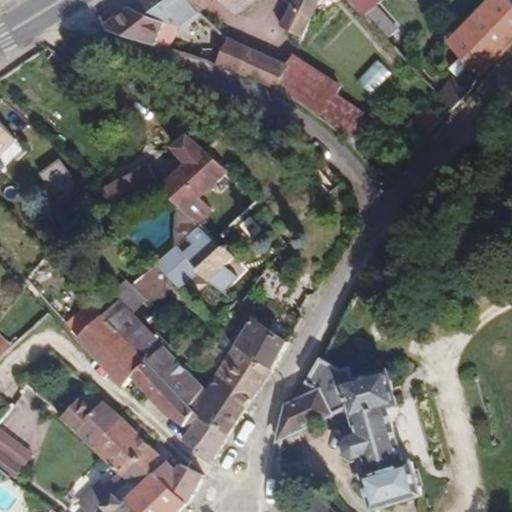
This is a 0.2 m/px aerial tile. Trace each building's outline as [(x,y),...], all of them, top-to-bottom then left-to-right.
[(199,12),(190,0),(140,0),(129,7),(165,22),(165,23),(184,29),(201,14),(199,12)] [(216,0),(190,0),(199,12),(216,0)] [(237,14),(257,0),(221,0),(220,1),(220,2),(232,14),(233,14),(234,15),(235,15),(236,15),(237,14)] [(301,38),(320,0),(293,0),(279,27),(301,38)] [(375,6),(382,0),(350,0),(364,15),(375,6)] [(481,76),(511,44),(511,1),(511,0),(492,0),(484,8),(449,44),(462,57),(450,69),(455,73),(440,94),(454,109),(474,87),(479,74),(481,76)] [(492,0),(475,0),(484,8),(492,0)] [(385,17),(375,6),(364,15),(375,26),(383,18),(385,17)] [(154,46),(165,24),(165,23),(165,22),(129,7),(103,25),(107,30),(154,46)] [(394,31),(383,18),(375,26),(386,38),(394,31)] [(240,75),(251,50),(227,39),(223,48),(215,66),(220,68),(240,75)] [(275,91),(287,67),(251,50),(240,75),(257,81),(275,91)] [(338,89),(293,59),(287,67),(275,91),(297,103),(319,119),(333,97),(338,89)] [(352,148),(370,122),(333,97),(319,119),(346,140),(352,148)] [(420,144),(442,120),(427,107),(405,130),(420,144)] [(0,155),(17,141),(0,122),(0,155)] [(201,198),(229,172),(205,150),(190,135),(174,148),(189,164),(163,188),(179,204),(200,224),(213,211),(201,198)] [(77,187),(59,162),(41,175),(60,199),(77,187)] [(119,210),(163,188),(149,164),(100,192),(119,210)] [(179,246),(202,227),(200,224),(179,204),(179,246)] [(199,272),(224,248),(217,242),(202,227),(179,246),(195,268),(190,279),(199,272)] [(190,279),(195,268),(179,246),(157,264),(133,285),(147,300),(165,301),(165,283),(170,278),(181,290),(190,279)] [(212,282),(226,267),(235,258),(224,248),(199,272),(208,279),(212,282)] [(59,268),(66,261),(55,251),(48,255),(59,268)] [(224,293),(238,278),(226,267),(212,282),(224,293)] [(257,288),(281,305),(295,285),(271,268),(257,288)] [(208,283),(208,279),(199,272),(190,279),(190,284),(208,283)] [(133,314),(147,300),(133,285),(128,280),(114,293),(120,300),(133,314)] [(114,305),(105,296),(95,304),(104,314),(114,305)] [(79,337),(105,315),(104,314),(95,304),(91,300),(67,322),(79,337)] [(118,329),(133,314),(120,300),(114,305),(104,314),(105,315),(118,329)] [(138,350),(154,334),(133,314),(118,329),(119,330),(138,350)] [(181,333),(187,327),(174,314),(168,321),(181,333)] [(134,378),(149,362),(139,351),(138,350),(119,330),(118,329),(105,315),(79,337),(79,338),(123,388),(134,378)] [(274,327),(273,321),(268,318),(263,319),(260,322),(271,330),(274,327)] [(274,370),(289,343),(271,330),(260,322),(255,319),(247,331),(242,328),(233,343),(238,346),(274,370)] [(0,360),(14,347),(0,334),(0,360)] [(203,385),(154,334),(138,350),(139,351),(149,362),(189,405),(203,385)] [(221,371),(238,346),(233,343),(223,334),(207,359),(216,367),(221,371)] [(256,397),(274,370),(238,346),(221,371),(256,397)] [(335,415),(323,390),(344,384),(346,373),(323,359),(321,358),(307,382),(291,403),(289,404),(281,439),(287,438),(335,415)] [(201,418),(189,405),(149,362),(134,378),(139,383),(149,394),(167,413),(191,431),(201,418)] [(243,416),(247,409),(256,397),(221,371),(213,385),(209,391),(203,385),(189,405),(201,418),(229,436),(243,416)] [(402,465),(385,406),(395,403),(387,376),(345,387),(359,432),(348,436),(343,445),(342,445),(345,457),(346,456),(356,462),(365,459),(370,475),(365,476),(375,511),(425,495),(415,461),(402,465)] [(149,394),(139,383),(137,385),(147,396),(149,394)] [(94,448),(122,419),(100,398),(95,398),(89,405),(80,398),(61,418),(94,448)] [(222,447),(229,436),(201,418),(191,431),(184,441),(213,464),(222,447)] [(124,476),(152,447),(122,419),(94,448),(119,471),(121,473),(124,476)] [(0,470),(14,481),(24,468),(15,461),(26,447),(0,427),(0,470)] [(24,468),(35,454),(26,447),(15,461),(24,468)] [(167,484),(177,472),(177,471),(168,462),(157,474),(158,475),(167,484)] [(189,505),(205,477),(181,465),(177,472),(167,484),(189,505)] [(107,487),(121,473),(119,471),(105,486),(107,487)] [(144,511),(133,500),(141,492),(124,476),(121,473),(107,487),(105,486),(104,484),(82,507),(86,511),(144,511)] [(167,484),(158,475),(141,492),(133,500),(144,511),(181,511),(189,505),(167,484)] [(82,507),(104,484),(97,478),(75,501),(82,507)] [(334,511),(318,498),(289,511),(334,511)]
